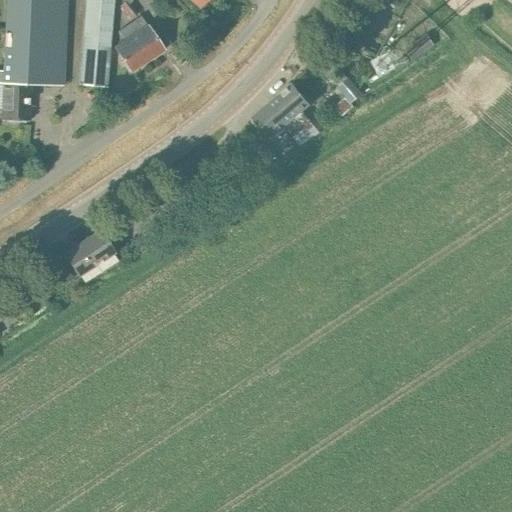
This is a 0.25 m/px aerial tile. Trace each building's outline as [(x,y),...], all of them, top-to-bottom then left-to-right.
[(0,83),(0,109),(1,110),(1,121),(27,122),(29,84),(61,85),(64,0),(6,0),(4,71),(3,82),(2,82),(2,84),(0,83)] [(85,0),(78,84),(106,87),(113,0),(85,0)] [(187,0),(199,10),(207,0),(187,0)] [(125,1),(119,6),(130,19),(136,14),(125,1)] [(140,17),(117,32),(119,35),(114,38),(118,44),(114,47),(131,72),(163,50),(147,25),(146,25),(140,17)] [(426,34),(405,48),(412,58),(433,44),(426,34)] [(253,117),(254,118),(280,148),(310,121),(301,111),(309,104),(291,84),(253,117)] [(345,97),(333,107),(342,117),(354,107),(350,103),(345,97)] [(99,231),(63,254),(77,276),(113,253),(99,231)] [(63,259),(51,268),(62,285),(74,276),(63,259)] [(28,276),(0,294),(6,302),(33,285),(28,276)]
